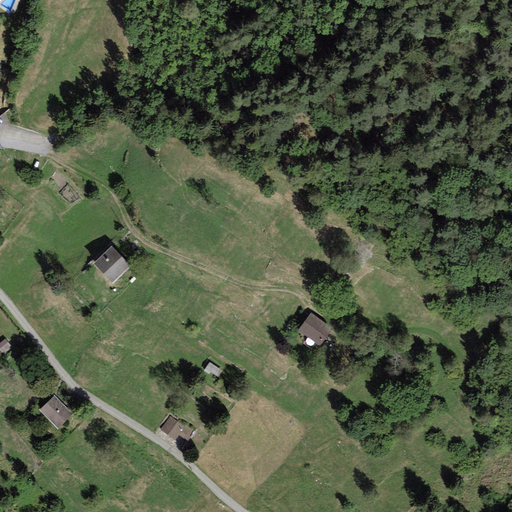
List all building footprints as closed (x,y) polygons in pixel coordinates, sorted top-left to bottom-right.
[(94,264),(114,284),(130,267),(111,247),(94,264)] [(311,313),(298,331),(320,346),(333,328),(311,313)] [(209,362),(205,368),(217,377),(222,371),(209,362)] [(72,416),(54,397),(40,410),(58,429),(72,416)] [(186,441),(193,430),(185,425),(184,426),(170,416),(160,430),(175,441),(179,436),(186,441)]
